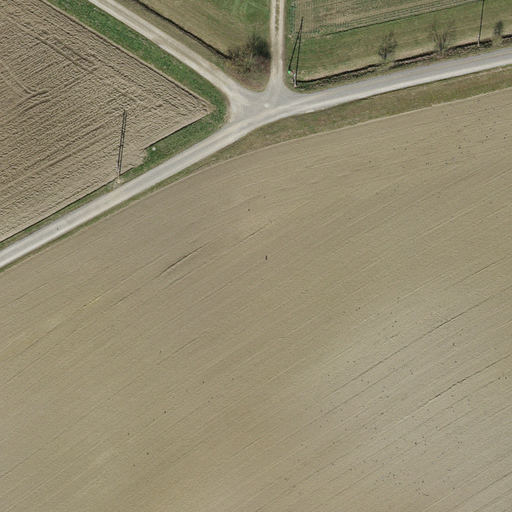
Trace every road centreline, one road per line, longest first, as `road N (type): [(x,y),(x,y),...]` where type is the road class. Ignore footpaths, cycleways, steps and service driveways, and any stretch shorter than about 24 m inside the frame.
road 1 (track): [(511,59),(273,112),(0,261)]
road 2 (track): [(273,112),(96,0)]
